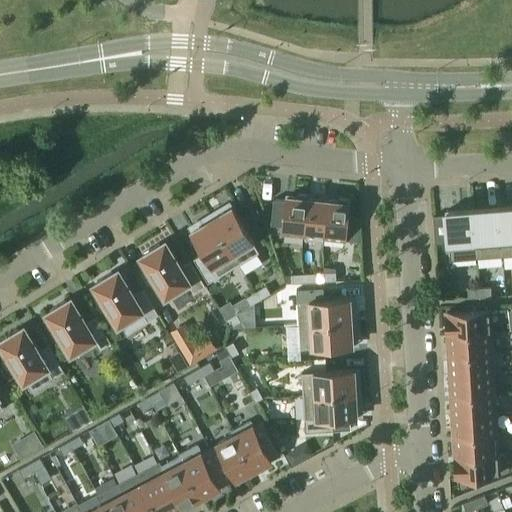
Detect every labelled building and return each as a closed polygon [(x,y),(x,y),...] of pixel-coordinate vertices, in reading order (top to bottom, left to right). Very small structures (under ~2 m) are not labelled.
[(270,224),(283,226),(282,234),(303,236),(308,194),(296,193),(296,197),(286,196),(286,200),(273,199),(270,224)] [(323,238),(328,200),(308,198),(308,194),(303,236),(323,238)] [(337,201),(328,200),(323,238),(345,240),(349,199),(337,198),(337,201)] [(511,204),(498,206),(502,256),(511,255),(511,204)] [(498,206),(472,208),(476,258),(502,256),(498,206)] [(209,214),(238,264),(259,251),(232,207),(222,212),(220,208),(209,214)] [(450,260),(476,258),(472,208),(446,210),(450,260)] [(238,264),(209,214),(198,221),(200,225),(191,231),(204,252),(193,258),(207,282),(238,264)] [(145,254),(141,256),(148,268),(147,269),(153,279),(154,278),(165,296),(174,290),(176,294),(189,286),(193,293),(205,285),(190,260),(179,267),(178,264),(179,264),(173,255),(172,255),(165,242),(161,244),(160,243),(144,252),(145,254)] [(97,282),(94,285),(101,297),(99,298),(109,313),(110,312),(118,324),(120,323),(126,333),(158,314),(143,289),(132,295),(131,292),(125,282),(118,270),(114,273),(113,271),(97,281),(97,282)] [(336,281),(335,272),(323,272),(324,281),(336,281)] [(303,274),(304,283),(316,282),(315,273),(303,274)] [(304,283),(303,274),(291,274),(292,283),(304,283)] [(255,292),(260,299),(270,293),(266,285),(255,292)] [(468,297),(480,297),(479,287),(467,288),(468,297)] [(479,287),(480,297),(491,296),(490,287),(479,287)] [(245,298),(249,306),(260,299),(255,292),(245,298)] [(230,300),(219,307),(226,319),(249,306),(245,298),(244,297),(232,305),(230,300)] [(349,298),(297,301),(298,325),(356,321),(355,309),(350,309),(349,298)] [(50,311),(47,313),(54,325),(52,326),(62,341),(63,341),(70,353),(79,347),(82,351),(95,343),(99,350),(111,342),(96,317),(85,324),(84,321),(78,310),(77,311),(70,299),(67,301),(66,300),(49,309),(50,311)] [(448,333),(489,331),(487,310),(447,312),(448,333)] [(236,313),(226,320),(230,327),(241,321),(236,313)] [(356,321),(298,325),(300,348),(352,345),(351,334),(356,334),(356,321)] [(179,324),(169,330),(189,364),(199,358),(179,324)] [(3,339),(0,341),(0,342),(7,354),(5,355),(14,370),(16,369),(23,381),(26,379),(32,390),(64,371),(49,346),(38,352),(36,350),(37,349),(31,339),(30,340),(23,327),(19,330),(18,328),(2,338),(3,339)] [(490,352),(489,331),(448,333),(449,354),(490,352)] [(225,346),(231,356),(238,352),(233,342),(225,346)] [(224,348),(216,352),(220,359),(228,355),(224,348)] [(491,372),(490,352),(449,354),(451,375),(491,372)] [(214,369),(203,374),(209,385),(238,370),(229,354),(228,355),(220,359),(219,359),(222,364),(214,369)] [(209,361),(196,369),(201,376),(203,374),(214,369),(209,361)] [(196,369),(183,376),(188,383),(201,376),(196,369)] [(353,369),(301,372),(302,396),(360,392),(359,380),(354,380),(353,369)] [(492,393),(491,372),(451,375),(452,395),(492,393)] [(257,387),(249,391),(255,402),(262,398),(257,387)] [(159,390),(148,396),(152,403),(163,397),(159,390)] [(355,405),(361,405),(360,392),(302,396),(304,432),(332,430),(332,418),(356,416),(355,405)] [(494,413),(492,393),(452,395),(453,416),(494,413)] [(148,396),(138,402),(142,409),(152,403),(148,396)] [(83,404),(63,416),(72,431),(93,419),(83,404)] [(119,412),(108,418),(113,426),(123,420),(119,412)] [(495,434),(494,413),(453,416),(454,436),(495,434)] [(98,424),(89,429),(98,445),(117,434),(113,426),(108,418),(98,424)] [(270,458),(279,453),(262,421),(253,426),(250,421),(233,430),(253,469),(271,460),(270,458)] [(253,469),(233,430),(232,430),(234,434),(217,443),(218,445),(210,449),(226,481),(235,477),(235,478),(253,469)] [(496,454),(495,434),(454,436),(455,457),(496,454)] [(79,435),(69,440),(73,448),(83,442),(79,435)] [(69,440),(58,446),(63,454),(73,448),(69,440)] [(226,481),(210,449),(202,453),(197,444),(179,454),(202,496),(219,487),(218,485),(226,481)] [(202,496),(179,454),(178,454),(179,456),(160,466),(181,507),(202,496)] [(497,475),(496,454),(455,457),(457,478),(497,475)] [(29,463),(33,470),(44,465),(39,457),(29,463)] [(29,463),(19,469),(23,476),(33,470),(29,463)] [(172,511),(181,507),(160,466),(159,466),(162,472),(143,482),(158,511),(172,511)] [(158,511),(143,482),(123,492),(118,483),(118,484),(132,511),(158,511)] [(132,511),(118,484),(98,494),(106,511),(132,511)] [(106,511),(98,494),(78,505),(81,511),(106,511)] [(477,508),(488,503),(484,495),(473,499),(477,508)] [(463,503),(466,511),(477,508),(473,499),(463,503)]
